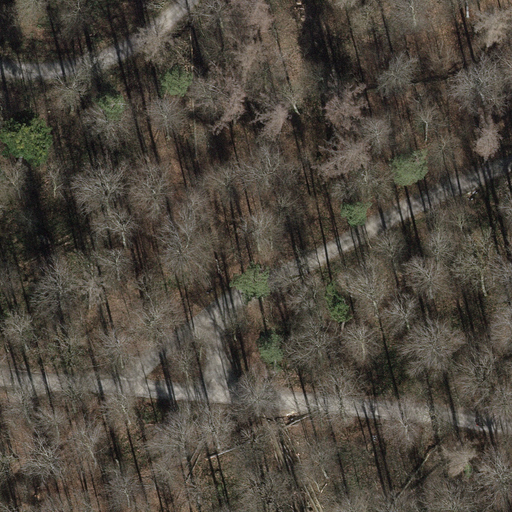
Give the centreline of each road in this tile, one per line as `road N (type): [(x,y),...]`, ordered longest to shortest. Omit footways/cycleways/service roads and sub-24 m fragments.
road 1 (track): [(0,378),(511,426)]
road 2 (track): [(511,159),(246,295),(109,384)]
road 3 (track): [(187,0),(156,30),(90,63),(0,67)]
